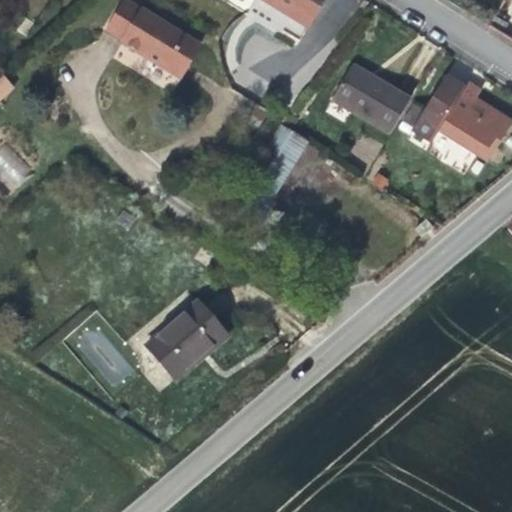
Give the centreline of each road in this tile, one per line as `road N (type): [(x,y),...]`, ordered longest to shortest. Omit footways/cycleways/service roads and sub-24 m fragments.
road 1 (residential): [(511,200),(148,511)]
road 2 (residential): [(404,0),(511,67)]
